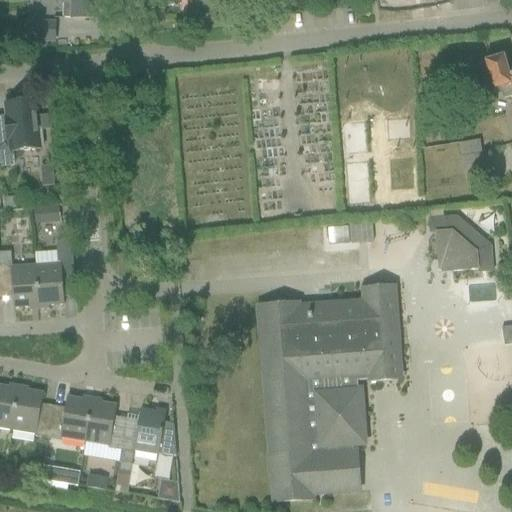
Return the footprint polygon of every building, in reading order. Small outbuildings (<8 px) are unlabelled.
[(96,0),(63,0),(63,8),(63,19),(72,20),(96,21),(96,0)] [(227,21),(226,0),(188,0),(188,21),(227,21)] [(164,11),(154,11),(154,20),(164,20),(164,11)] [(25,41),(54,42),(54,24),(26,23),(25,41)] [(439,46),(417,49),(419,60),(431,59),(433,72),(442,71),(439,46)] [(511,74),(509,76),(504,57),(484,62),(486,68),(480,70),(486,89),(492,88),(493,92),(501,90),(503,100),(511,97),(511,113),(511,114),(511,118),(511,74)] [(0,120),(0,168),(14,167),(12,154),(39,151),(39,149),(43,149),(41,131),(37,131),(34,101),(6,104),(7,119),(0,120)] [(458,145),(464,180),(485,177),(480,141),(458,145)] [(35,226),(60,224),(58,208),(33,210),(35,226)] [(492,274),(490,247),(458,219),(428,221),(428,228),(432,228),(432,235),(435,235),(437,261),(443,261),(451,267),(451,273),(477,271),(477,275),(492,274)] [(351,245),(373,243),(372,223),(349,225),(351,245)] [(58,266),(35,267),(39,311),(49,310),(48,307),(64,306),(63,295),(75,294),(71,242),(56,243),(58,266)] [(39,311),(35,267),(11,268),(11,253),(0,253),(0,279),(11,278),(14,310),(29,309),(29,311),(39,311)] [(297,305),(257,308),(260,350),(263,350),(274,504),(312,501),(312,495),(360,492),(356,454),(352,454),(352,447),(364,446),(360,391),(358,391),(357,382),(369,381),(369,383),(379,382),(399,381),(393,288),(363,291),(364,304),(297,309),(297,305)] [(504,347),(511,345),(511,327),(501,329),(504,347)] [(0,429),(11,432),(19,388),(9,386),(9,389),(0,387),(0,429)] [(28,389),(19,388),(11,432),(35,436),(34,438),(47,441),(50,428),(38,426),(43,395),(28,392),(28,389)] [(84,444),(92,400),(83,399),(82,401),(67,399),(61,430),(50,428),(47,441),(60,443),(61,440),(84,444)] [(116,407),(101,404),(102,402),(92,400),(84,444),(108,448),(108,451),(121,453),(123,440),(111,438),(116,407)] [(176,459),(174,426),(164,424),(166,412),(156,411),(155,414),(140,411),(135,442),(123,440),(121,453),(119,465),(132,467),(134,452),(158,456),(159,456),(176,459)] [(88,476),(86,489),(105,492),(107,479),(88,476)] [(161,481),(158,501),(179,505),(178,484),(161,481)]
